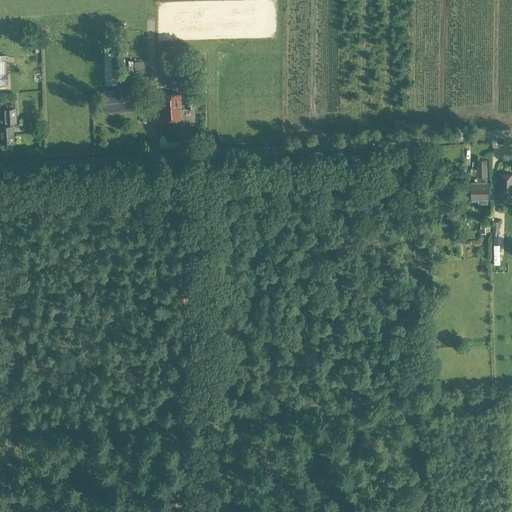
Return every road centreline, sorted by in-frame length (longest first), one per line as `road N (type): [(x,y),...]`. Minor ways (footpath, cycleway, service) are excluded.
road 1 (unclassified): [(511,132),(0,169)]
road 2 (track): [(409,400),(0,430)]
road 3 (track): [(203,153),(202,511)]
road 4 (track): [(14,168),(6,511)]
road 5 (track): [(409,400),(415,139)]
